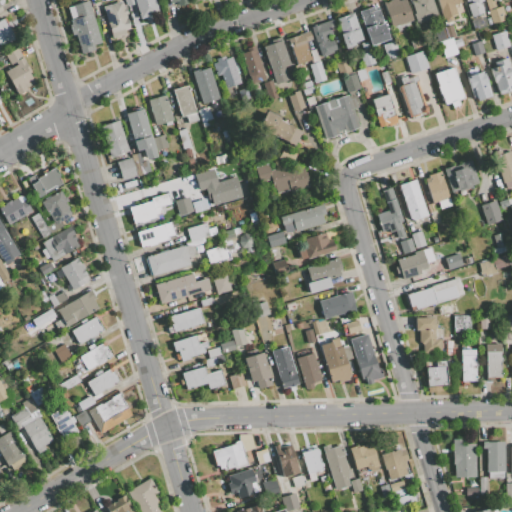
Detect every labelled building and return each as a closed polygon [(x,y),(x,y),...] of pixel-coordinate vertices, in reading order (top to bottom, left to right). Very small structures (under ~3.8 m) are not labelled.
[(88,0),(100,43),(93,45),(94,50),(81,54),(75,35),(71,36),(68,25),(71,24),(70,20),(71,20),(67,8),(73,6),(72,5),(88,0)] [(133,0),(154,0),(159,15),(140,21),(135,4),(133,0)] [(382,3),(388,1),(388,0),(405,0),(412,20),(390,27),(382,3)] [(407,0),(432,0),(437,16),(417,23),(417,21),(415,22),(412,14),(414,13),(411,3),(409,4),(407,0)] [(435,0),(461,0),(462,2),(454,4),(457,14),(442,19),(435,0)] [(483,0),(487,10),(471,17),(466,4),(470,3),(469,0),(465,1),(464,0),(483,0)] [(483,0),(490,0),(491,1),(493,1),(495,7),(487,10),(483,0)] [(102,6),(121,1),(122,5),(125,4),(127,14),(125,14),(129,29),(124,30),(125,34),(111,38),(102,6)] [(370,45),(358,11),(372,7),(373,8),(377,6),(388,39),(370,45)] [(491,24),(487,11),(501,6),(505,19),(491,24)] [(335,18),(353,13),(361,39),(353,42),(356,50),(345,54),(338,34),(340,33),(335,18)] [(0,19),(3,18),(14,36),(0,44),(0,19)] [(310,27),(318,25),(318,24),(333,19),(336,29),(330,30),(331,34),(326,36),(328,41),(332,40),(336,51),(319,57),(310,27)] [(444,28),(451,25),(455,36),(452,38),(447,39),(444,28)] [(443,27),(444,28),(447,39),(439,42),(436,43),(431,31),(443,27)] [(490,35),(504,30),(509,46),(495,50),(490,35)] [(311,59),(296,64),(289,41),(290,41),(289,38),(295,36),(295,39),(300,37),(299,34),(309,31),(311,39),(305,41),(311,59)] [(409,41),(419,37),(422,46),(412,49),(409,41)] [(452,40),(460,37),(463,45),(455,47),(452,40)] [(452,38),(452,40),(455,47),(457,53),(444,57),(439,42),(447,39),(452,38)] [(261,46),(281,40),(289,65),(284,67),(288,79),(274,84),(261,46)] [(381,44),(394,40),(399,56),(386,60),(381,44)] [(374,63),(362,67),(358,55),(363,53),(359,43),(367,41),(374,63)] [(470,44),(479,41),(483,52),(474,56),(470,44)] [(240,53),(246,51),(245,48),(254,45),(262,71),(264,79),(250,84),(240,53)] [(34,83),(25,88),(26,89),(23,91),(24,92),(20,95),(20,94),(17,95),(16,93),(15,94),(2,73),(16,65),(15,62),(10,65),(4,55),(16,48),(31,72),(28,73),(34,83)] [(313,63),(319,61),(315,49),(309,51),(313,63)] [(403,57),(422,50),(427,67),(409,74),(403,57)] [(211,63),(216,61),(215,58),(224,55),(225,59),(231,56),(240,84),(224,89),(220,75),(216,77),(211,63)] [(489,68),(494,66),(492,62),(506,58),(511,74),(511,86),(509,87),(510,90),(498,95),(489,68)] [(334,63),(346,59),(350,72),(338,76),(334,63)] [(308,65),(313,63),(319,61),(324,78),(313,82),(308,65)] [(191,71),(209,66),(219,99),(201,105),(191,71)] [(286,69),(293,67),(297,79),(290,81),(286,69)] [(354,71),(364,67),(368,79),(358,83),(355,74),(354,71)] [(433,74),(453,67),(463,97),(457,100),(459,104),(451,107),(449,102),(444,104),(433,74)] [(476,100),(475,97),(473,98),(464,72),(467,70),(468,75),(482,70),(491,95),(476,100)] [(380,73),(386,71),(389,82),(383,84),(380,73)] [(341,78),(355,74),(358,83),(359,88),(346,93),(341,78)] [(420,112),(418,113),(417,114),(416,115),(415,116),(413,116),(412,116),(411,115),(407,117),(397,86),(401,85),(398,78),(406,76),(406,78),(416,75),(418,80),(415,81),(424,105),(425,106),(426,107),(427,108),(427,109),(427,110),(426,112),(425,112),(424,113),(423,113),(421,113),(420,112)] [(271,80),(276,97),(268,100),(262,83),(271,80)] [(172,89),(187,85),(195,112),(185,115),(180,117),(172,89)] [(287,96),(293,94),(292,92),(298,90),(304,107),(292,111),(287,96)] [(312,106),(315,106),(326,102),(328,110),(336,107),(333,99),(347,94),(348,98),(353,97),(356,107),(352,109),(358,128),(344,133),(343,130),(338,131),(339,134),(324,140),(312,106)] [(370,100),(387,94),(397,123),(388,126),(387,124),(379,127),(370,100)] [(147,100),(165,95),(173,120),(170,121),(171,124),(165,125),(164,123),(154,126),(147,100)] [(304,98),(312,96),(315,106),(312,106),(308,108),(304,98)] [(197,111),(208,107),(212,119),(201,122),(197,111)] [(125,114),(142,109),(156,156),(145,159),(143,149),(136,151),(125,114)] [(301,131),(298,138),(300,139),(297,143),(295,142),(293,146),(276,136),(276,137),(272,136),(273,134),(271,133),(270,135),(257,127),(266,111),(279,118),(279,119),(301,131)] [(195,112),(185,115),(187,123),(198,120),(195,112)] [(118,120),(127,152),(110,157),(100,125),(118,120)] [(176,130),(185,128),(191,147),(182,149),(176,130)] [(154,137),(164,134),(167,148),(158,150),(154,137)] [(277,159),(283,147),(296,154),(290,166),(277,159)] [(511,151),(511,154),(511,186),(504,189),(493,157),(511,151)] [(136,176),(130,157),(130,155),(139,152),(142,162),(146,161),(150,172),(136,176)] [(213,157),(224,154),(226,162),(216,165),(213,157)] [(115,162),(130,157),(136,176),(121,180),(115,162)] [(451,194),(443,169),(470,160),(478,183),(471,185),(472,187),(451,194)] [(271,179),(258,182),(254,167),(267,163),(269,170),(284,166),(286,173),(303,168),(308,187),(290,193),(289,190),(276,194),(271,179)] [(37,198),(30,185),(37,181),(36,179),(42,175),(41,174),(55,166),(64,182),(37,198)] [(235,176),(215,181),(212,169),(193,174),(197,191),(205,189),(209,206),(240,199),(235,176)] [(424,179),(428,178),(427,175),(440,171),(451,205),(440,209),(437,202),(432,203),(424,179)] [(427,216),(410,222),(398,185),(415,179),(427,216)] [(185,187),(200,182),(207,206),(192,211),(185,187)] [(391,187),(402,221),(399,222),(405,237),(400,238),(400,237),(396,238),(394,232),(389,233),(387,229),(381,231),(375,214),(388,210),(381,191),(391,187)] [(46,227),(53,223),(40,202),(59,190),(63,197),(65,197),(67,201),(66,202),(69,208),(67,209),(69,212),(70,213),(70,215),(69,216),(68,217),(61,221),(63,225),(50,233),(46,227)] [(128,207),(151,201),(150,198),(167,193),(170,203),(159,206),(160,212),(155,214),(156,217),(147,219),(147,220),(139,223),(139,221),(132,223),(128,207)] [(30,211),(7,224),(0,211),(0,206),(5,204),(4,203),(9,200),(10,201),(21,195),(30,211)] [(191,212),(187,197),(173,200),(177,216),(191,212)] [(497,202),(506,199),(508,205),(499,208),(497,202)] [(479,205),(494,200),(501,219),(486,224),(479,205)] [(278,217),(322,204),(325,214),(321,215),(323,223),(294,231),(294,230),(285,233),(282,225),(281,225),(278,217)] [(30,217),(38,212),(45,225),(37,229),(30,217)] [(247,214),(255,212),(257,220),(249,222),(247,214)] [(0,221),(19,254),(4,262),(0,255),(0,221)] [(135,232),(170,222),(173,234),(167,236),(167,238),(155,242),(155,244),(147,246),(147,245),(140,247),(135,232)] [(186,229),(205,223),(208,235),(190,241),(186,229)] [(41,242),(69,226),(74,234),(73,234),(76,240),(75,240),(77,245),(51,261),(49,257),(45,259),(40,250),(44,248),(41,242)] [(221,232),(232,228),(235,239),(224,242),(221,232)] [(265,236),(281,231),(285,243),(269,248),(265,236)] [(410,234),(420,231),(425,245),(414,248),(410,234)] [(333,249),(300,259),(295,241),(325,232),(327,241),(331,240),(333,249)] [(491,236),(503,232),(507,245),(495,248),(491,236)] [(239,242),(239,237),(243,233),(249,233),(253,238),(252,244),(248,247),(242,247),(239,242)] [(413,251),(402,254),(398,241),(410,238),(413,251)] [(187,245),(193,245),(196,255),(187,257),(189,264),(150,276),(145,257),(183,245),(184,246),(187,245)] [(204,251),(223,245),(224,250),(227,249),(230,259),(208,265),(204,251)] [(393,267),(397,266),(396,260),(413,254),(412,252),(430,247),(433,260),(425,262),(426,266),(419,268),(420,273),(401,278),(399,272),(395,274),(393,267)] [(443,258),(458,253),(462,266),(447,270),(443,258)] [(491,259),(505,255),(508,265),(494,269),(491,259)] [(59,268),(76,258),(79,263),(81,263),(83,267),(82,268),(88,279),(72,289),(59,268)] [(305,267),(338,258),(341,269),(338,270),(340,275),(328,279),(327,277),(309,282),(305,267)] [(270,263),(283,259),(287,272),(274,276),(270,263)] [(477,263),(491,259),(494,269),(495,272),(481,276),(477,263)] [(0,278),(0,260),(10,277),(2,282),(0,278)] [(51,269),(38,277),(34,270),(46,262),(51,269)] [(153,284),(192,272),(198,293),(159,304),(153,284)] [(43,277),(46,283),(41,286),(37,280),(43,277)] [(306,283),(309,282),(327,277),(328,279),(330,288),(309,294),(306,283)] [(431,287),(431,286),(458,277),(462,293),(456,295),(457,297),(436,303),(431,287)] [(213,281),(225,278),(229,291),(217,294),(217,292),(213,281)] [(201,285),(213,281),(217,292),(204,296),(201,285)] [(436,303),(415,309),(414,305),(410,306),(406,294),(431,287),(436,303)] [(56,309),(90,290),(95,298),(93,300),(98,308),(66,327),(56,309)] [(62,291),(66,298),(58,303),(53,296),(62,291)] [(215,305),(213,297),(231,292),(233,300),(215,305)] [(318,301),(350,292),(356,312),(342,316),(341,313),(323,319),(318,301)] [(58,303),(52,307),(46,297),(52,294),(53,296),(58,303)] [(199,300),(210,297),(212,304),(201,307),(199,300)] [(269,314),(254,318),(251,305),(265,301),(269,314)] [(284,304),(293,301),(296,308),(286,311),(284,304)] [(168,316),(198,307),(203,323),(172,332),(168,316)] [(30,320),(51,308),(55,316),(35,328),(30,320)] [(452,316),(469,315),(470,331),(453,332),(452,316)] [(94,316),(102,330),(95,334),(95,335),(88,339),(88,338),(78,344),(70,330),(94,316)] [(488,329),(479,329),(478,316),(487,316),(488,329)] [(419,345),(418,330),(415,330),(414,318),(432,317),(433,323),(436,323),(436,328),(441,328),(441,339),(440,339),(441,353),(423,354),(422,345),(419,345)] [(320,333),(316,322),(324,320),(327,331),(320,333)] [(344,323),(356,320),(359,330),(347,334),(344,323)] [(311,322),(316,321),(316,322),(320,333),(314,335),(311,322)] [(229,330),(241,326),(246,343),(234,347),(229,330)] [(310,329),(314,342),(306,344),(302,332),(310,329)] [(348,339),(367,334),(374,357),(375,356),(378,367),(379,367),(381,373),(380,373),(381,377),(372,380),(372,382),(369,383),(365,384),(363,378),(360,379),(348,339)] [(170,343),(195,335),(197,343),(205,341),(207,346),(203,347),(204,353),(188,357),(189,359),(180,361),(176,350),(172,351),(170,343)] [(331,341),(330,339),(337,337),(340,346),(333,348),(331,341)] [(340,346),(341,346),(342,348),(346,360),(350,375),(347,376),(348,379),(337,382),(337,379),(329,381),(320,352),(318,345),(331,341),(333,348),(340,346)] [(52,350),(62,343),(70,357),(60,363),(52,350)] [(100,344),(102,347),(104,346),(110,355),(103,360),(104,361),(97,365),(96,364),(86,370),(78,357),(100,344)] [(499,362),(500,377),(485,378),(484,344),(499,344),(499,357),(501,358),(501,361),(499,362)] [(206,350),(219,346),(222,355),(215,357),(208,359),(206,350)] [(270,351),(287,346),(298,383),(294,385),(289,387),(289,386),(281,388),(270,351)] [(342,348),(349,346),(352,358),(346,360),(342,348)] [(475,366),(475,380),(473,381),(473,383),(467,383),(467,381),(461,381),(460,350),(474,349),(475,361),(476,362),(476,363),(476,365),(476,366),(475,366)] [(242,357),(261,352),(271,385),(257,389),(254,380),(249,382),(242,357)] [(294,358),(312,353),(320,380),(311,383),(312,387),(304,390),(294,358)] [(203,360),(208,359),(215,357),(217,364),(205,368),(203,360)] [(426,387),(424,361),(434,360),(434,359),(439,358),(440,361),(446,360),(446,366),(445,366),(447,386),(440,386),(441,390),(434,391),(434,387),(426,387)] [(206,383),(185,389),(180,373),(203,367),(205,374),(219,370),(224,384),(208,389),(206,383)] [(85,383),(108,369),(110,372),(112,371),(118,381),(111,385),(112,386),(105,390),(104,389),(93,396),(85,383)] [(227,376),(241,372),(245,385),(231,389),(227,376)] [(76,374),(80,381),(61,392),(57,386),(76,374)] [(0,380),(8,396),(0,400),(0,380)] [(27,394),(38,388),(45,401),(35,407),(27,394)] [(131,414),(100,433),(87,411),(100,403),(101,405),(110,399),(110,398),(120,392),(122,395),(121,395),(128,407),(127,408),(131,414)] [(93,403),(76,413),(72,406),(89,396),(93,403)] [(21,427),(16,430),(8,417),(23,407),(21,403),(29,398),(39,415),(38,416),(52,439),(43,445),(45,449),(37,453),(21,427)] [(77,432),(63,440),(58,433),(58,434),(54,427),(55,426),(48,415),(56,410),(57,412),(63,409),(68,418),(71,416),(74,422),(72,423),(77,432)] [(73,417),(84,410),(90,420),(79,427),(73,417)] [(0,453),(0,435),(1,435),(8,430),(24,456),(7,466),(0,453)] [(233,444),(233,443),(234,442),(235,441),(237,441),(238,441),(240,441),(251,438),(254,448),(242,452),(246,465),(233,469),(233,467),(217,472),(210,451),(233,444)] [(454,477),(453,465),(451,465),(450,439),(464,439),(464,444),(474,444),(475,477),(454,477)] [(503,441),(504,471),(487,472),(486,449),(481,449),(481,442),(503,441)] [(298,472),(282,477),(273,446),(278,444),(279,448),(290,444),(298,472)] [(321,447),(328,445),(329,448),(341,445),(344,455),(342,455),(349,478),(347,478),(349,485),(334,490),(321,447)] [(348,448),(356,445),(357,447),(365,445),(366,447),(368,446),(369,450),(373,449),(378,466),(367,469),(366,466),(355,469),(348,448)] [(253,452),(266,448),(269,461),(257,465),(253,452)] [(301,453),(316,448),(322,469),(307,474),(301,453)] [(379,455),(399,449),(399,451),(404,449),(407,460),(404,461),(407,468),(404,469),(406,475),(389,480),(386,470),(384,470),(379,455)] [(250,469),(254,482),(249,483),(252,493),(238,497),(236,492),(230,494),(224,476),(250,469)] [(291,478),(300,475),(303,485),(294,488),(291,478)] [(349,481),(358,478),(361,491),(352,494),(349,481)] [(138,511),(164,511),(153,494),(157,492),(149,479),(127,492),(138,511)] [(278,492),(265,496),(261,483),(275,479),(278,492)] [(388,484),(402,479),(405,488),(390,492),(388,484)] [(378,487),(388,484),(390,492),(391,496),(382,498),(378,487)] [(464,488),(477,487),(477,495),(465,496),(464,488)] [(280,497),(294,493),(299,507),(284,511),(283,509),(280,497)] [(123,494),(133,511),(107,511),(105,507),(109,505),(108,504),(112,502),(113,502),(116,501),(115,499),(123,494)]
